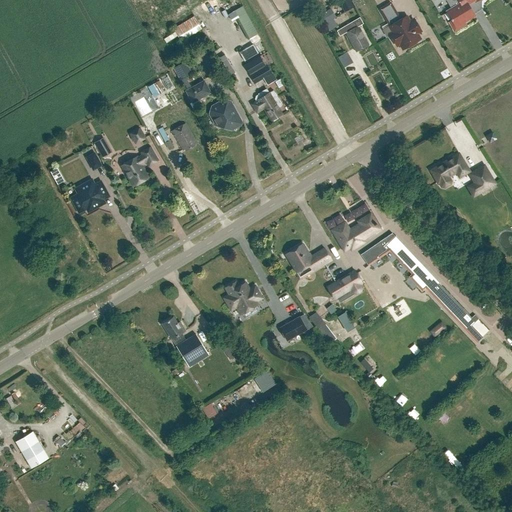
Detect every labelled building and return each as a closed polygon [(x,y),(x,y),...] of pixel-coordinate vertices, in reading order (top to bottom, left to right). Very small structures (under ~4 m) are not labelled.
[(340,0),(338,1),(344,12),(353,8),(348,0),(340,0)] [(445,0),(451,9),(446,12),(451,21),(449,22),(454,31),(465,24),(464,22),(474,15),(467,3),(471,0),(445,0)] [(390,3),(380,9),(388,24),(381,28),(387,36),(390,35),(396,45),(399,43),(403,49),(406,47),(409,47),(415,44),(416,41),(419,39),(415,33),(420,31),(414,20),(409,23),(406,17),(400,20),(390,3)] [(228,21),(235,17),(245,38),(255,34),(241,5),(224,13),(228,21)] [(324,24),(335,17),(330,8),(319,15),(324,24)] [(180,41),(201,29),(193,16),(173,28),(180,41)] [(345,33),(355,52),(368,45),(359,27),(363,24),(360,18),(346,25),(349,30),(345,33)] [(253,44),(240,52),(246,64),(252,60),(259,56),(253,44)] [(346,52),(335,57),(340,68),(351,62),(346,52)] [(252,60),(246,64),(244,65),(250,75),(266,66),(259,56),(252,60)] [(192,74),(185,61),(173,68),(180,80),(192,74)] [(267,65),(266,66),(250,75),(255,84),(264,78),(272,73),(267,65)] [(272,73),(264,78),(268,85),(276,80),(272,73)] [(159,81),(153,84),(159,94),(164,91),(159,81)] [(204,81),(186,91),(193,102),(210,92),(204,81)] [(262,108),(263,107),(272,120),(282,114),(278,107),(281,105),(282,103),(278,98),(274,90),(269,92),(267,88),(258,93),(261,98),(260,98),(261,99),(254,103),(253,103),(253,104),(253,105),(257,112),(262,109),(262,108)] [(231,129),(240,124),(241,121),(238,115),(237,115),(229,102),(226,101),(219,105),(216,104),(213,106),(212,109),(215,114),(213,115),(212,118),(215,124),(218,124),(223,122),(225,123),(228,128),(231,129)] [(183,150),(185,148),(186,150),(195,146),(194,144),(196,142),(186,123),(172,131),(183,150)] [(135,144),(145,138),(140,128),(129,133),(135,144)] [(103,139),(95,143),(103,157),(111,152),(103,139)] [(170,140),(165,143),(168,149),(174,146),(170,140)] [(121,165),(133,186),(148,177),(141,166),(142,165),(141,164),(146,161),(149,165),(158,160),(150,147),(141,152),(142,155),(137,157),(137,156),(121,165)] [(94,153),(87,157),(93,170),(101,165),(94,153)] [(469,171),(462,161),(459,154),(431,171),(438,183),(439,182),(442,186),(445,187),(450,184),(450,181),(448,177),(456,172),(460,177),(469,171)] [(489,188),(478,170),(469,176),(474,184),(467,188),(473,197),(489,188)] [(109,196),(101,181),(88,188),(85,183),(75,189),(78,194),(71,198),(79,213),(95,204),(97,208),(105,203),(103,200),(109,196)] [(346,226),(334,233),(344,250),(350,246),(352,249),(363,242),(362,239),(379,229),(372,217),(349,231),(346,226)] [(386,252),(390,249),(389,248),(398,240),(392,233),(380,241),(383,246),(383,247),(386,252)] [(399,259),(408,250),(398,240),(389,248),(390,249),(399,259)] [(380,241),(360,255),(368,265),(386,252),(383,247),(383,246),(380,241)] [(312,271),(332,259),(325,249),(311,257),(302,244),(286,254),(298,272),(309,265),(312,271)] [(408,250),(399,259),(408,269),(418,260),(408,250)] [(418,260),(408,269),(413,274),(411,277),(422,290),(434,278),(418,260)] [(334,282),(326,286),(334,300),(342,295),(350,291),(351,292),(352,293),(354,294),(355,294),(357,294),(358,293),(360,293),(361,291),(362,290),(362,289),(362,287),(362,285),(361,284),(353,270),(334,282)] [(229,306),(234,303),(241,314),(257,304),(255,301),(261,298),(255,286),(249,290),(245,283),(238,287),(235,282),(226,287),(230,295),(225,298),(229,306)] [(437,284),(430,291),(463,326),(468,320),(471,324),(474,322),(474,323),(477,320),(478,319),(474,315),(473,316),(470,318),(450,297),(449,297),(437,284)] [(330,304),(324,307),(328,313),(334,309),(330,304)] [(344,332),(353,326),(344,311),(335,316),(344,332)] [(325,324),(316,312),(308,317),(317,329),(325,324)] [(299,317),(306,330),(312,327),(303,315),(299,317)] [(163,323),(172,339),(176,346),(186,340),(181,333),(184,332),(182,330),(185,328),(181,321),(178,323),(174,317),(163,323)] [(287,341),(306,330),(299,317),(280,328),(287,341)] [(208,354),(196,334),(186,340),(176,346),(189,366),(208,354)] [(358,362),(367,372),(376,364),(367,354),(358,362)] [(256,379),(264,391),(276,383),(268,371),(256,379)] [(4,396),(9,407),(19,402),(14,392),(4,396)] [(208,403),(200,408),(207,418),(214,413),(208,403)] [(31,468),(49,458),(33,432),(16,442),(31,468)]
